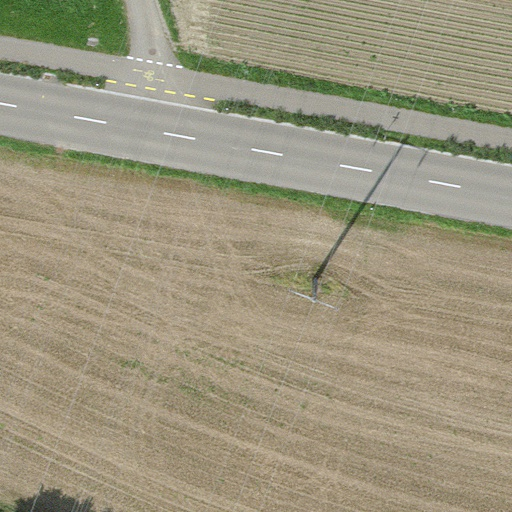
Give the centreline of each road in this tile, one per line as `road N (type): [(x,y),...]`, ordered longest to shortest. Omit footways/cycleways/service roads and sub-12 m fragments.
road 1 (tertiary): [(0,103),(511,197)]
road 2 (track): [(150,0),(178,137)]
